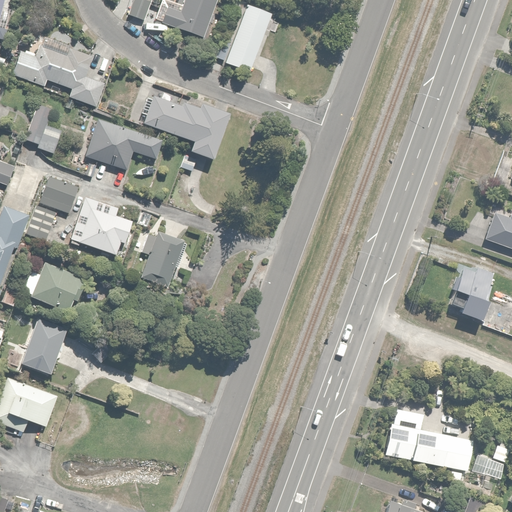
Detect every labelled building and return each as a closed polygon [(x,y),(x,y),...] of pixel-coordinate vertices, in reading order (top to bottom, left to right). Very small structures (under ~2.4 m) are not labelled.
[(151,0),(131,0),(126,14),(144,21),(151,0)] [(201,39),(215,0),(183,0),(179,11),(166,6),(159,24),(201,39)] [(250,74),(271,14),(244,5),(232,41),(219,37),(212,58),(224,62),(223,65),(250,74)] [(36,57),(19,51),(11,75),(43,86),(45,80),(70,88),(68,96),(95,105),(102,83),(84,78),(91,56),(68,49),(66,54),(39,45),(36,57)] [(152,99),(145,97),(139,114),(145,116),(142,124),(191,142),(187,152),(210,160),(227,114),(199,104),(198,107),(184,102),(182,107),(153,96),(152,99)] [(53,108),(37,103),(24,140),(39,146),(53,108)] [(132,152),(153,159),(159,142),(95,121),(83,157),(119,169),(113,187),(120,190),(128,167),(132,152)] [(502,159),(509,162),(502,182),(511,185),(511,144),(508,143),(502,159)] [(0,161),(0,184),(6,187),(14,167),(0,161)] [(77,188),(47,177),(45,182),(40,180),(27,212),(33,214),(25,234),(44,242),(56,210),(67,214),(77,188)] [(80,242),(118,256),(132,222),(116,215),(118,210),(85,197),(68,242),(78,246),(79,244),(80,242)] [(0,282),(12,249),(16,250),(29,215),(3,206),(0,214),(0,282)] [(488,215),(491,216),(482,240),(511,250),(511,207),(507,217),(502,215),(504,211),(491,207),(488,215)] [(168,288),(182,242),(182,240),(156,232),(155,237),(145,234),(140,253),(146,255),(138,279),(168,288)] [(31,294),(29,297),(66,313),(72,299),(77,301),(86,280),(44,262),(38,274),(31,271),(22,291),(31,294)] [(462,268),(462,270),(452,292),(454,292),(448,305),(458,309),(456,314),(476,323),(491,287),(487,286),(493,273),(476,265),(473,273),(462,268)] [(20,287),(8,283),(0,302),(13,307),(20,287)] [(65,329),(35,319),(19,364),(49,375),(65,329)] [(56,396),(7,377),(0,394),(0,424),(21,433),(25,422),(43,429),(56,396)] [(395,422),(388,453),(462,471),(469,440),(395,422)] [(113,430),(108,442),(124,448),(129,436),(113,430)] [(422,511),(388,501),(383,511),(422,511)]
